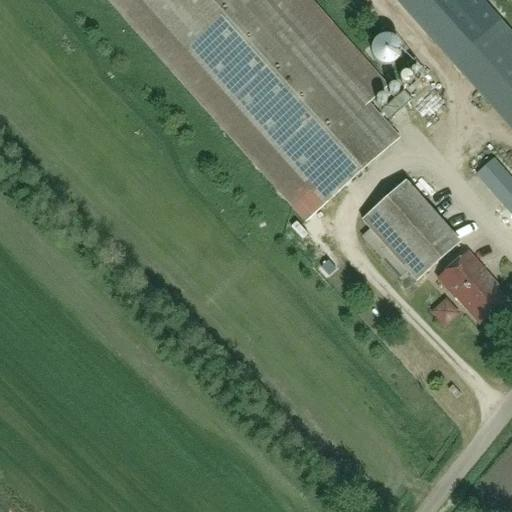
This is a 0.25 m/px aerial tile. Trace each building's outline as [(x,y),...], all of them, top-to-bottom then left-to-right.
[(389,86),(311,0),(143,0),(328,207),(401,142),(367,105),(389,86)] [(407,61),(389,41),(369,59),(386,79),(407,61)] [(476,186),(471,188),(485,217),(511,203),(511,192),(491,150),(464,163),(476,186)] [(408,187),(363,225),(418,290),(462,251),(408,187)] [(509,304),(493,286),(493,283),(470,257),(441,283),(458,301),(482,328),(509,304)]
